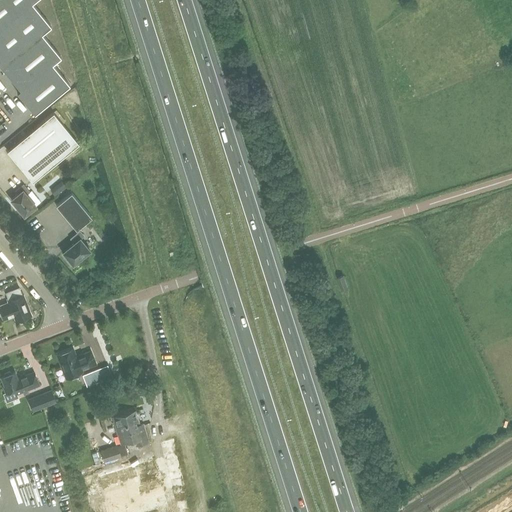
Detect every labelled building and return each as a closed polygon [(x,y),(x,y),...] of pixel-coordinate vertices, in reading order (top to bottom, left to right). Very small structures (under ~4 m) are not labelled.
[(34,0),(0,28),(0,65),(1,66),(51,25),(32,2),(34,0)] [(0,0),(0,28),(34,0),(0,0)] [(17,92),(61,56),(42,33),(51,25),(1,66),(20,89),(17,92)] [(61,56),(17,92),(35,113),(70,84),(52,63),(61,56)] [(7,150),(32,181),(79,143),(53,112),(7,150)] [(18,193),(11,199),(24,215),(36,205),(26,194),(29,191),(23,184),(15,190),(18,193)] [(76,229),(92,216),(71,191),(55,204),(76,229)] [(71,262),(73,263),(89,250),(80,238),(83,235),(79,230),(70,238),(74,243),(63,252),(67,257),(66,258),(70,263),(71,262)] [(343,275),(338,277),(342,289),(347,287),(343,275)] [(19,287),(6,292),(9,300),(8,300),(9,302),(0,305),(0,307),(2,312),(0,313),(2,318),(4,317),(5,319),(14,315),(16,321),(31,315),(23,294),(22,295),(19,287)] [(73,348),(57,354),(66,378),(82,371),(81,369),(96,363),(90,351),(76,357),(73,348)] [(98,369),(87,373),(91,384),(102,379),(98,369)] [(3,386),(6,393),(14,390),(16,394),(39,385),(34,371),(19,377),(19,378),(17,379),(14,371),(11,373),(9,371),(5,373),(4,375),(1,377),(5,386),(3,386)] [(55,401),(51,390),(43,393),(45,397),(34,401),(36,408),(33,409),(32,409),(33,410),(55,401)] [(134,411),(113,417),(118,435),(123,433),(125,442),(134,439),(136,445),(148,442),(143,424),(140,424),(138,420),(137,420),(134,411)] [(117,445),(101,450),(104,461),(120,456),(117,445)] [(148,469),(120,478),(129,511),(192,511),(174,452),(146,461),(148,469)]
